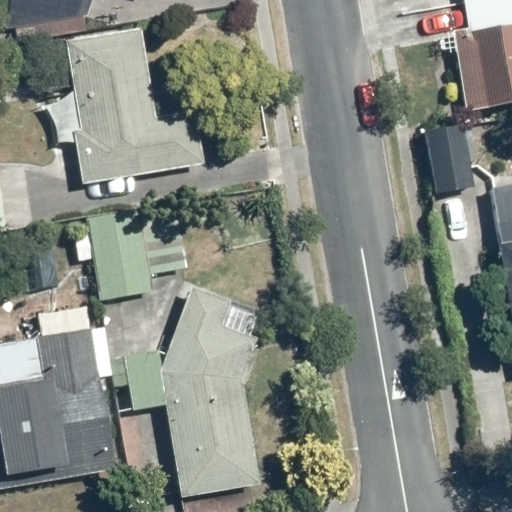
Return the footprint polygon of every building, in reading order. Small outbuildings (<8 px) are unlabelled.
[(14,0),(7,33),(87,18),(90,0),(14,0)] [(511,0),(459,0),(466,33),(450,35),(462,116),(511,106),(511,0)] [(142,31),(66,43),(81,133),(75,134),(83,186),(203,166),(195,113),(156,120),(142,31)] [(470,189),(461,126),(419,132),(429,195),(470,189)] [(185,208),(86,214),(87,233),(69,235),(72,266),(89,264),(92,300),(149,296),(147,277),(190,274),(185,208)] [(511,210),(492,214),(511,341),(511,210)] [(160,376),(180,500),(260,487),(243,384),(258,341),(222,328),(231,302),(191,288),(160,376)] [(0,387),(0,489),(112,471),(89,332),(37,341),(43,381),(0,387)]
